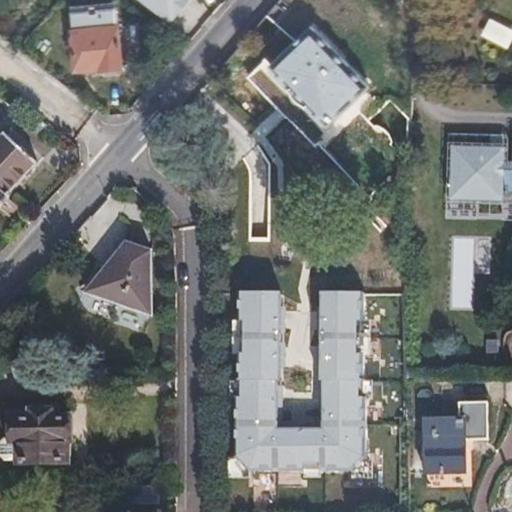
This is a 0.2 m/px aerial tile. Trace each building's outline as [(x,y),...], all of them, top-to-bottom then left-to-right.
[(187,0),(137,0),(169,24),(187,0)] [(117,5),(71,9),(75,65),(123,60),(117,5)] [(484,36),(511,47),(511,25),(492,17),(484,36)] [(314,19),(272,61),(329,121),(371,80),(314,19)] [(35,135),(47,122),(31,110),(21,122),(35,135)] [(0,182),(9,191),(36,163),(4,131),(0,135),(0,182)] [(456,204),(509,201),(509,195),(511,195),(511,160),(507,161),(507,148),(453,150),(455,184),(452,184),(451,185),(450,186),(450,187),(449,188),(449,189),(449,190),(449,191),(450,192),(450,193),(451,194),(451,195),(452,196),(453,196),(455,196),(456,204)] [(0,200),(9,191),(0,182),(0,200)] [(251,238),(268,238),(270,211),(252,210),(251,238)] [(125,241),(83,288),(147,310),(146,249),(125,241)] [(282,290),(241,290),(241,319),(234,319),(234,352),(241,352),(241,378),(232,378),(232,398),(237,398),(237,458),(230,458),(230,478),(250,478),(250,471),(306,471),(306,477),(323,477),(323,471),(354,471),(354,479),(375,479),(375,459),(367,459),(367,398),(374,398),(374,379),(365,379),(365,353),(372,353),(372,321),(365,321),(365,290),(323,290),(323,381),(325,381),(325,426),(280,426),(280,381),(282,381),(282,290)] [(499,340),(487,339),(486,353),(498,354),(499,340)] [(461,416),(424,418),(425,469),(464,468),(464,437),(487,437),(486,399),(460,400),(461,416)] [(0,400),(0,449),(5,454),(63,455),(63,411),(57,411),(56,400),(0,400)] [(159,498),(159,479),(134,479),(134,498),(159,498)]
